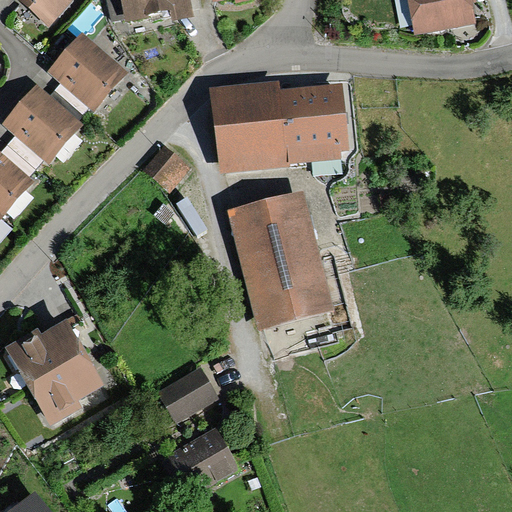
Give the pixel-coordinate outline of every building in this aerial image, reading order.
[(11,0),(49,32),(77,0),(11,0)] [(120,0),(128,34),(194,20),(189,0),(120,0)] [(407,0),(415,36),(475,24),(470,0),(407,0)] [(83,37),(50,74),(62,85),(88,109),(93,113),(126,75),(83,37)] [(80,118),(88,109),(62,85),(54,94),(80,118)] [(209,92),(217,178),(349,167),(342,87),(295,92),(281,93),(281,86),(209,92)] [(37,87),(3,127),(16,139),(43,162),(49,167),(84,127),(37,87)] [(37,170),(43,162),(16,139),(9,146),(37,170)] [(0,156),(28,180),(37,170),(9,146),(0,156)] [(166,149),(145,172),(168,193),(189,170),(166,149)] [(0,155),(0,215),(4,219),(34,185),(28,180),(0,156),(0,155)] [(304,195),(225,217),(256,335),(335,314),(304,195)] [(7,358),(47,429),(107,396),(68,325),(7,358)] [(198,373),(158,396),(175,424),(215,401),(198,373)] [(215,430),(161,459),(182,500),(237,471),(228,455),(215,430)] [(19,511),(41,511),(34,502),(21,511),(19,511)]
